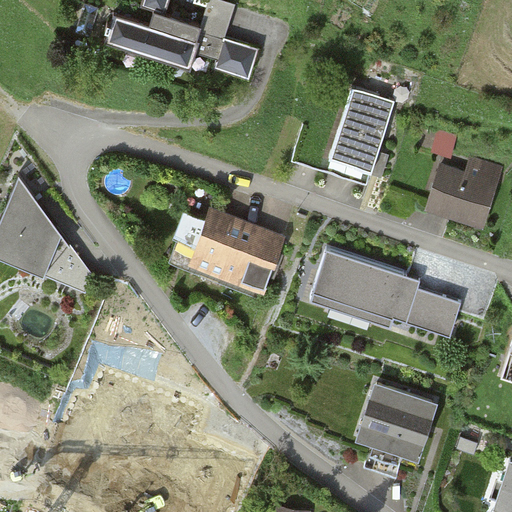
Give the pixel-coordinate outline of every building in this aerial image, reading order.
[(119,13),(110,40),(195,68),(199,55),(220,62),(218,69),(252,80),(262,49),(207,31),(208,27),(169,14),(173,0),(148,0),(146,6),(159,11),(155,24),(119,13)] [(377,170),(397,101),(354,89),(335,158),(377,170)] [(445,166),(431,208),(487,226),(505,171),(473,161),(468,174),(445,166)] [(24,177),(0,234),(0,257),(90,295),(99,275),(24,177)] [(290,237),(212,209),(191,266),(269,295),(290,237)] [(450,328),(461,296),(419,282),(423,272),(325,240),(311,282),(450,328)] [(178,475),(196,415),(166,406),(176,372),(137,361),(109,454),(178,475)] [(442,401),(379,384),(364,437),(427,455),(442,401)] [(511,459),(497,503),(511,508),(511,459)]
